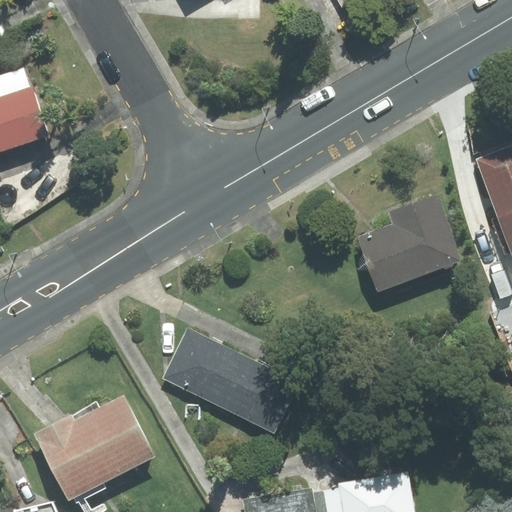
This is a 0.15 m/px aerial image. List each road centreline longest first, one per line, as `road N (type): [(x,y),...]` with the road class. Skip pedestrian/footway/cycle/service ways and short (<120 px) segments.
road 1 (secondary): [(210,197),(511,22)]
road 2 (secondary): [(0,319),(210,197)]
road 3 (residential): [(91,0),(210,197)]
